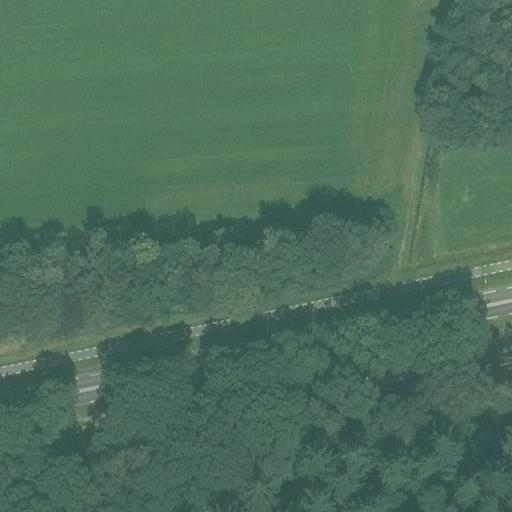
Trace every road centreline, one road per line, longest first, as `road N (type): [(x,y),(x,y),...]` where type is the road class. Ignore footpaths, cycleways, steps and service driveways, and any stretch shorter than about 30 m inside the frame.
road 1 (primary): [(0,408),(511,298)]
road 2 (track): [(277,349),(290,430),(273,469),(194,511)]
